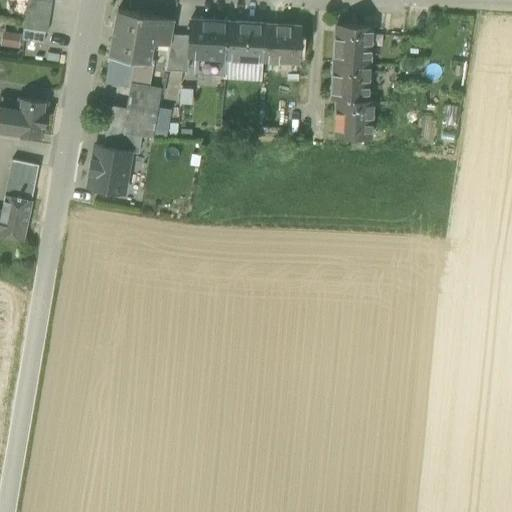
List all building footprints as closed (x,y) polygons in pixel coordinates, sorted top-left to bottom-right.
[(50,12),(51,2),(36,0),(27,0),(26,8),(50,12)] [(48,22),(50,12),(26,8),(24,18),(48,22)] [(110,55),(150,62),(150,59),(153,41),(170,44),(172,35),(174,19),(118,9),(110,55)] [(47,32),(48,22),(24,18),(23,28),(45,32),(47,32)] [(226,59),(228,22),(190,20),(189,36),(188,57),(195,57),(226,59)] [(226,59),(262,60),(264,24),(228,22),(226,59)] [(301,27),(264,24),(262,60),(280,61),(292,62),(299,62),(301,27)] [(336,24),(333,61),(369,64),(372,26),(336,24)] [(43,41),(45,32),(23,28),(21,38),(21,40),(43,43),(43,41)] [(188,71),(188,57),(189,36),(172,35),(170,44),(166,70),(188,71)] [(59,55),(47,53),(46,60),(57,62),(59,55)] [(105,80),(135,85),(149,87),(154,60),(150,59),(150,62),(110,55),(105,80)] [(226,59),(195,57),(194,69),(225,70),(226,59)] [(226,59),(225,70),(225,74),(225,76),(260,77),(262,60),(226,59)] [(292,70),(292,62),(280,61),(280,70),(292,70)] [(331,99),(337,99),(367,100),(367,99),(369,64),(333,61),(331,99)] [(162,90),(149,87),(135,85),(131,109),(102,104),(97,133),(105,134),(141,136),(154,137),(162,90)] [(0,138),(11,140),(12,132),(43,136),(47,103),(17,98),(16,109),(0,107),(0,108),(0,138)] [(373,100),(367,99),(367,100),(337,99),(335,136),(370,138),(373,100)] [(105,134),(103,146),(130,151),(130,152),(138,154),(141,136),(105,134)] [(91,173),(89,187),(123,193),(130,152),(130,151),(103,146),(96,145),(93,159),(91,159),(89,173),(91,173)] [(5,195),(31,201),(39,165),(12,159),(5,195)] [(5,195),(2,211),(0,221),(0,234),(23,240),(31,201),(5,195)]
